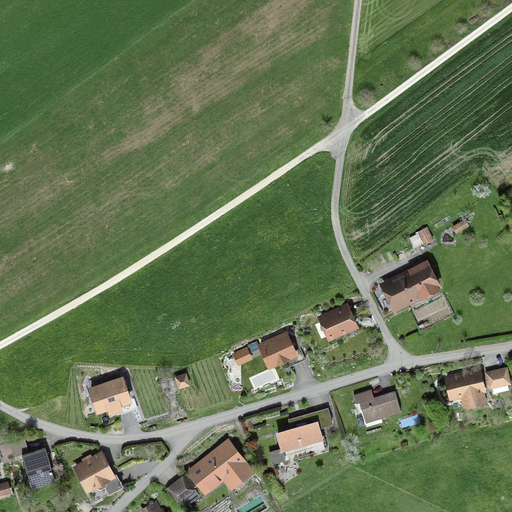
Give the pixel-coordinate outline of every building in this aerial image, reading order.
[(465,218),(452,226),(456,233),(469,225),(465,218)] [(433,239),(427,226),(418,231),(418,232),(409,237),(413,245),(423,241),(424,244),(433,239)] [(428,258),(400,272),(414,302),(442,288),(428,258)] [(379,282),(394,312),(414,302),(400,272),(379,282)] [(328,341),(360,327),(348,301),(317,315),(320,322),(318,324),(323,335),(325,334),(328,341)] [(268,369),(299,355),(287,329),(258,343),(257,341),(247,345),(250,352),(260,349),(268,369)] [(252,359),(247,346),(232,352),(238,365),(252,359)] [(508,384),(511,383),(508,365),(485,371),(489,388),(492,387),(494,393),(509,390),(508,384)] [(481,367),(444,375),(450,400),(461,398),(463,409),(487,403),(485,392),(486,391),(481,367)] [(187,372),(174,376),(178,389),(191,385),(187,372)] [(124,375),(88,386),(97,413),(108,410),(109,413),(102,415),(104,422),(111,420),(109,414),(132,407),(130,402),(132,401),(124,375)] [(381,417),(401,411),(395,390),(374,396),(371,388),(354,394),(356,403),(354,404),(357,413),(362,412),(366,426),(382,421),(381,417)] [(290,427),(276,431),(280,447),(268,451),(272,464),(328,448),(325,437),(323,438),(321,428),(333,424),(328,406),(288,418),(290,427)] [(186,470),(206,495),(224,480),(231,490),(256,471),(228,436),(186,470)] [(55,481),(45,447),(29,452),(25,438),(0,445),(0,446),(4,460),(22,454),(32,488),(55,481)] [(123,486),(103,449),(92,455),(91,453),(81,458),(83,460),(72,466),(87,492),(103,484),(108,494),(123,486)] [(185,473),(166,488),(177,503),(182,499),(187,505),(201,495),(196,488),(185,473)] [(8,481),(0,482),(0,495),(12,492),(8,481)] [(161,509),(156,500),(140,508),(141,511),(165,511),(163,507),(161,509)]
